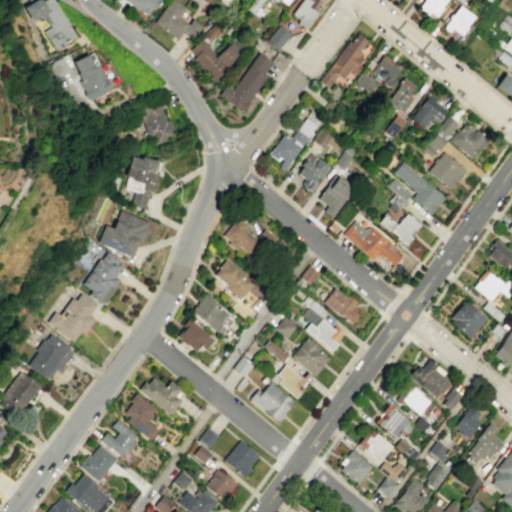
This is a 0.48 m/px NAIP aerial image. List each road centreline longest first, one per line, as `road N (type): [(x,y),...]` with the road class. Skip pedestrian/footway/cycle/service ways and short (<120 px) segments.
road 1 (tertiary): [(230,165),(165,300),(12,511)]
road 2 (residential): [(143,334),(356,511)]
road 3 (tertiary): [(399,321),(262,511)]
road 4 (residential): [(230,165),(397,309)]
road 5 (residential): [(511,121),(362,0)]
road 6 (tertiary): [(511,171),(409,308)]
road 7 (tertiary): [(88,0),(165,65),(201,113)]
road 8 (residential): [(412,321),(511,406)]
